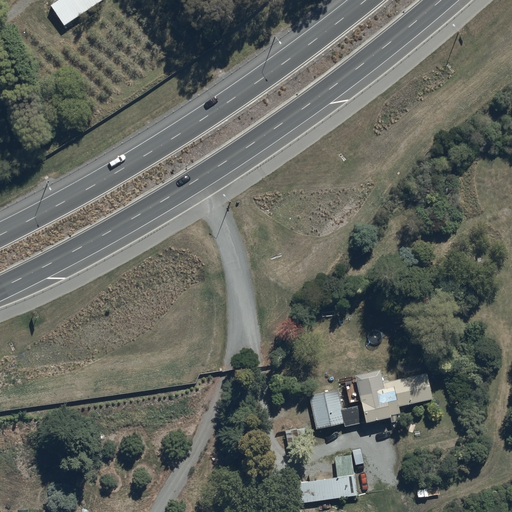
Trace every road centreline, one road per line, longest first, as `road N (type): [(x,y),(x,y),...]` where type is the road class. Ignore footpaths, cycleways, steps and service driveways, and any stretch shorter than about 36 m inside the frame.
road 1 (trunk): [(439,0),(334,86),(199,177),(0,290)]
road 2 (trunk): [(0,236),(238,95),(365,0)]
